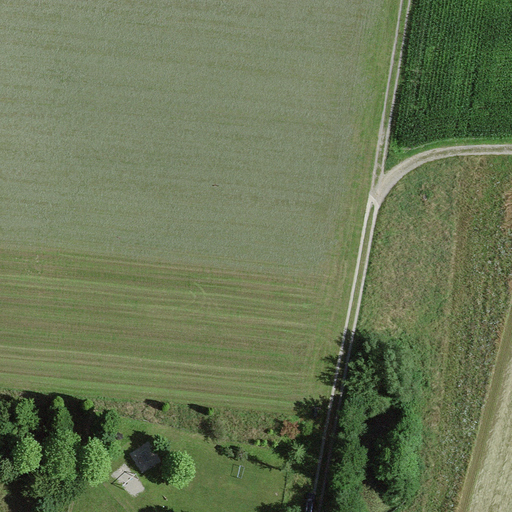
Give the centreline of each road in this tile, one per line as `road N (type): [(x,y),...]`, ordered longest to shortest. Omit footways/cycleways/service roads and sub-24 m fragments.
road 1 (track): [(404,0),(318,511)]
road 2 (track): [(373,209),(395,178),(425,159),(511,151)]
